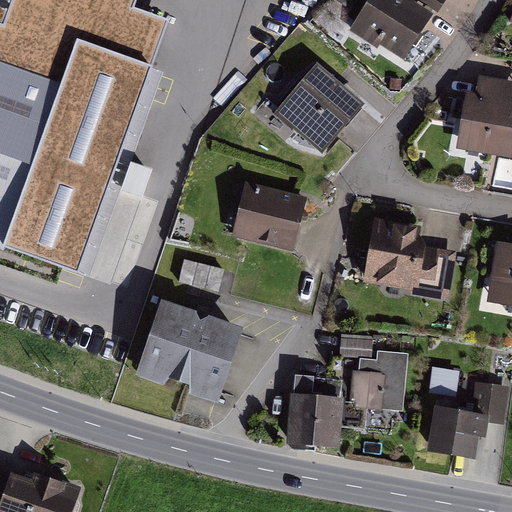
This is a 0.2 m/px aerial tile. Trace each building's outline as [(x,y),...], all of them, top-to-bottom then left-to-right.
[(0,0),(0,245),(77,273),(151,69),(78,43),(65,79),(0,56),(0,24),(4,26),(13,0),(0,0)] [(441,24),(399,0),(378,0),(362,28),(419,61),(441,24)] [(366,110),(324,73),(286,115),(328,152),(366,110)] [(511,80),(500,77),(478,152),(511,161),(511,80)] [(146,187),(156,158),(133,150),(122,178),(146,187)] [(309,205),(255,190),(241,237),(295,252),(309,205)] [(381,227),(366,295),(439,311),(454,243),(381,227)] [(511,253),(502,297),(511,299),(511,253)] [(225,274),(189,265),(184,283),(220,292),(225,274)] [(248,335),(172,310),(149,381),(224,406),(248,335)] [(418,357),(375,347),(366,387),(408,397),(418,357)] [(433,366),(431,392),(458,395),(460,368),(433,366)] [(511,410),(511,381),(490,377),(483,414),(498,417),(510,419),(511,410)] [(356,391),(311,382),(302,431),(346,440),(356,391)] [(483,414),(448,406),(436,459),(486,470),(498,417),(483,414)] [(32,479),(0,468),(0,511),(72,511),(80,488),(35,473),(32,479)]
